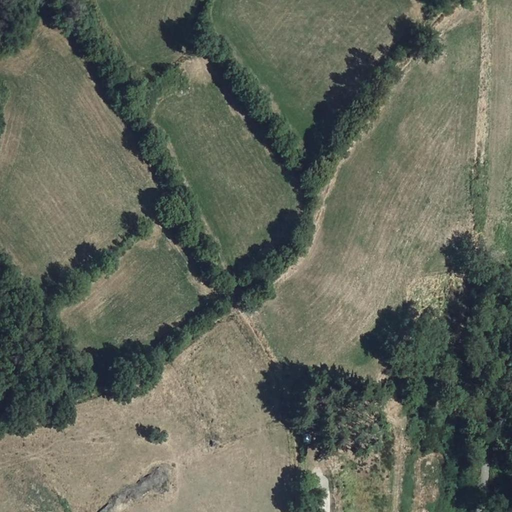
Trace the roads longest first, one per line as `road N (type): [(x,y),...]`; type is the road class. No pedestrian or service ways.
road 1 (track): [(299,511),(294,442),(273,365),(236,308)]
road 2 (unclassified): [(511,331),(493,386),(480,511)]
